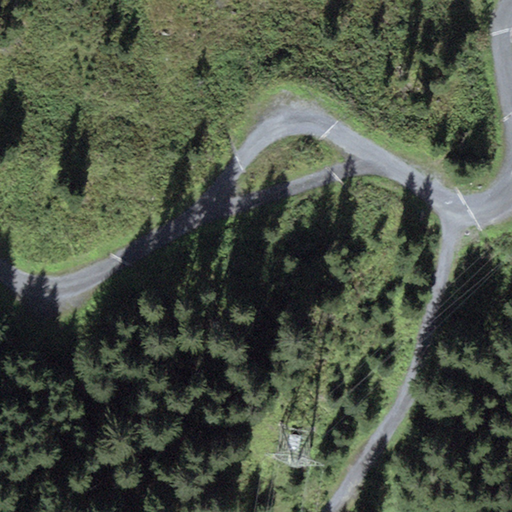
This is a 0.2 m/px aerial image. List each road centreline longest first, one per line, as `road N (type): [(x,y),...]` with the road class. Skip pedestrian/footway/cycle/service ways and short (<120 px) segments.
road 1 (track): [(0,268),(39,288),(113,265),(185,221),(255,144),(290,124),(328,130),(457,206)]
road 2 (track): [(457,206),(421,379),(319,511)]
road 3 (track): [(185,221),(383,163)]
